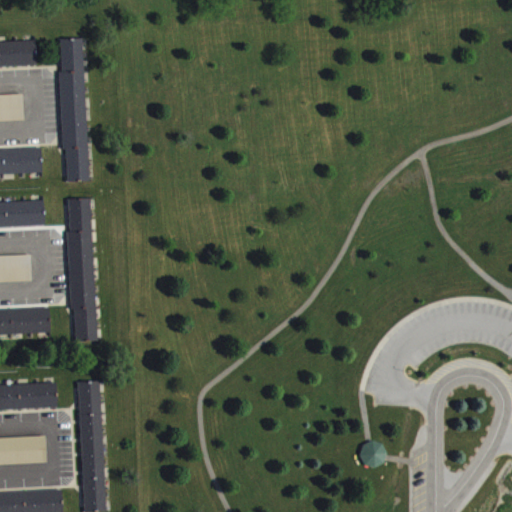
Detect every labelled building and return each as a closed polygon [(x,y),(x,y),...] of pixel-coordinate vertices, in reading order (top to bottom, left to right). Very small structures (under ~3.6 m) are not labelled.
[(66,189),(90,188),(85,45),(61,46),(66,189)] [(0,73),(38,72),(37,47),(0,48),(0,73)] [(0,128),(26,127),(25,101),(0,101),(0,128)] [(0,181),(44,180),(43,154),(0,155),(0,181)] [(73,317),(76,317),(77,349),(98,348),(94,205),(69,206),(73,317)] [(0,234),(47,232),(46,207),(0,209),(0,234)] [(0,262),(0,289),(33,288),(32,261),(0,262)] [(0,316),(0,345),(15,345),(15,341),(52,339),(51,315),(0,316)] [(106,511),(102,388),(81,389),(85,511),(106,511)] [(0,416),(59,414),(58,390),(0,391),(0,416)] [(370,439),(379,441),(384,451),(383,455),(381,461),(372,466),(362,463),(357,453),(360,444),(367,440),(370,439)] [(0,471),(48,469),(47,443),(0,444),(0,471)] [(0,511),(64,511),(63,496),(0,499),(0,511)]
